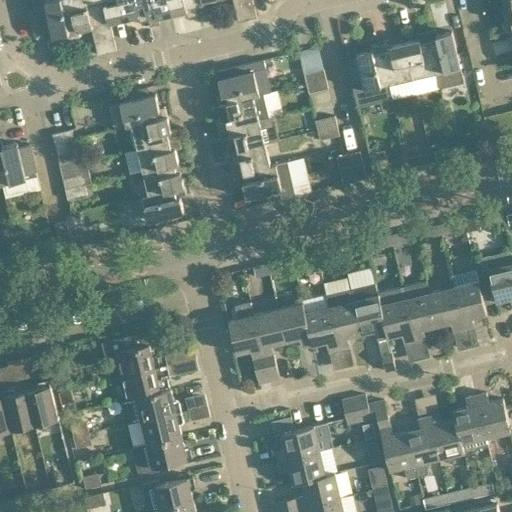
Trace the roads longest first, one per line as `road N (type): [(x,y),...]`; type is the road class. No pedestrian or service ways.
road 1 (residential): [(321,0),(293,6),(268,29),(70,75),(45,71),(12,49),(0,3)]
road 2 (tertiary): [(511,171),(189,249)]
road 3 (residential): [(228,410),(511,348)]
road 4 (residential): [(0,345),(201,296)]
road 5 (tertiary): [(189,249),(0,297)]
